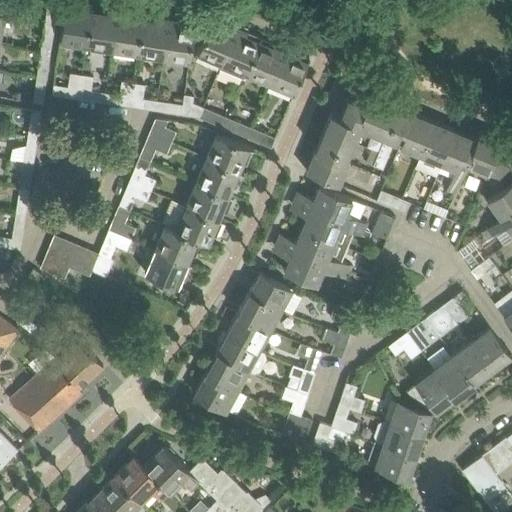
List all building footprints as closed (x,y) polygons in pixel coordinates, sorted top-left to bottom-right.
[(48,0),(45,23),(55,24),(58,0),(48,0)] [(60,40),(86,44),(91,9),(78,7),(78,3),(66,1),(60,40)] [(106,11),(91,9),(86,44),(112,47),(118,9),(107,7),(106,11)] [(113,52),(135,55),(136,51),(137,51),(143,17),(129,14),(130,10),(118,9),(112,47),(113,48),(113,52)] [(143,17),(137,51),(163,55),(169,17),(158,15),(158,19),(143,17)] [(213,15),(198,51),(222,61),(237,25),(227,21),(225,24),(212,19),(214,15),(213,15)] [(180,22),(181,18),(169,17),(163,55),(190,59),(196,21),(195,20),(194,24),(180,22)] [(45,23),(41,49),(51,50),(55,24),(45,23)] [(219,67),(244,77),(246,71),(259,39),(246,33),(248,30),(237,25),(222,61),(219,67)] [(273,44),(259,39),(246,71),(269,81),(285,45),(274,41),(273,44)] [(296,50),(285,45),(269,81),(294,92),(309,55),(308,55),(307,59),(294,53),(296,50)] [(41,49),(37,75),(47,76),(51,50),(41,49)] [(52,93),(78,97),(82,73),(70,71),(68,85),(54,83),(52,93)] [(82,73),(78,97),(104,101),(105,91),(91,89),(93,75),(82,73)] [(43,102),(47,76),(37,75),(33,101),(43,102)] [(105,91),(104,101),(129,105),(133,82),(122,80),(119,93),(105,91)] [(145,84),(133,82),(129,105),(155,109),(157,100),(143,97),(145,84)] [(365,102),(352,96),(348,95),(341,113),(332,110),(306,169),(339,183),(348,161),(344,159),(360,122),(396,137),(398,139),(410,110),(369,93),(365,102)] [(182,113),(199,115),(203,106),(193,102),(194,95),(184,94),(182,104),(183,104),(182,113)] [(182,104),(157,100),(155,109),(182,113),(183,104),(182,104)] [(199,115),(223,125),(227,116),(203,106),(199,115)] [(32,108),(28,135),(38,136),(42,110),(32,108)] [(421,152),(434,120),(410,110),(398,139),(401,140),(400,144),(421,152)] [(227,116),(223,125),(247,135),(251,126),(227,116)] [(156,117),(149,132),(171,141),(176,130),(165,125),(168,118),(156,117)] [(434,120),(421,152),(443,161),(456,129),(434,120)] [(276,136),(251,126),(247,135),(271,146),(276,136)] [(447,188),(456,192),(467,163),(467,162),(477,138),(476,138),(456,129),(443,161),(439,171),(452,176),(447,188)] [(467,163),(488,171),(486,176),(491,182),(508,167),(497,151),(502,140),(479,130),(476,138),(477,138),(467,162),(467,163)] [(239,170),(239,169),(242,161),(247,163),(254,147),(217,131),(207,156),(239,170)] [(171,141),(149,132),(139,156),(151,161),(157,147),(167,151),(171,141)] [(38,136),(28,135),(24,160),(34,162),(38,136)] [(371,148),(366,161),(383,168),(394,143),(385,139),(380,152),(371,148)] [(151,161),(139,156),(129,180),(151,190),(157,177),(146,173),(151,161)] [(239,170),(207,156),(197,180),(229,193),(232,185),(236,187),(244,171),(239,169),(239,170)] [(30,187),(34,162),(24,160),(20,186),(30,187)] [(511,171),(508,167),(491,182),(497,190),(488,197),(502,216),(511,208),(511,171)] [(376,172),(372,184),(381,188),(385,176),(376,172)] [(129,180),(119,204),(131,209),(137,195),(147,200),(151,190),(129,180)] [(187,204),(219,218),(219,217),(222,209),(226,211),(234,195),(229,193),(197,180),(187,204)] [(363,235),(368,222),(346,213),(352,198),(320,184),(314,197),(305,193),(302,202),(349,222),(346,228),(363,235)] [(16,211),(26,213),(30,187),(20,186),(16,211)] [(381,188),(377,199),(405,211),(410,200),(381,188)] [(335,240),(341,226),(346,228),(349,222),(302,202),(298,210),(307,214),(302,227),(335,240)] [(119,204),(109,228),(131,237),(136,225),(126,221),(131,209),(119,204)] [(187,204),(177,228),(176,228),(202,239),(209,242),(212,233),(216,235),(224,219),(219,217),(219,218),(187,204)] [(507,223),(511,229),(511,208),(502,216),(483,230),(488,237),(507,223)] [(381,209),(372,231),(386,237),(395,215),(381,209)] [(26,213),(16,211),(12,237),(22,238),(26,213)] [(166,223),(155,248),(188,261),(188,260),(191,252),(195,254),(202,239),(176,228),(177,228),(166,223)] [(350,264),(329,255),(335,240),(302,227),(297,239),(288,235),(284,244),(332,264),(329,270),(345,277),(350,264)] [(116,243),(127,248),(131,237),(109,228),(99,251),(99,252),(110,257),(116,243)] [(65,237),(55,233),(45,255),(55,260),(65,237)] [(0,244),(20,248),(22,238),(12,237),(0,234),(0,244)] [(76,242),(65,237),(55,260),(67,264),(76,242)] [(67,264),(70,265),(78,269),(87,247),(76,242),(67,264)] [(329,270),(332,264),(284,244),(280,252),(290,256),(284,269),(317,283),(323,268),(329,270)] [(99,251),(87,247),(78,269),(90,274),(91,270),(99,252),(99,251)] [(188,260),(188,261),(155,248),(145,271),(178,285),(182,277),(185,278),(192,262),(188,260)] [(106,276),(107,275),(114,258),(110,257),(99,252),(91,270),(106,276)] [(55,260),(45,255),(40,266),(65,276),(70,265),(67,264),(55,260)] [(489,255),(480,262),(486,270),(495,263),(489,255)] [(471,269),(477,277),(486,270),(480,262),(471,269)] [(42,273),(34,267),(28,275),(36,281),(42,273)] [(260,270),(249,291),(281,308),(292,287),(260,270)] [(462,288),(444,302),(458,322),(468,315),(461,304),(470,298),(462,288)] [(238,311),(270,328),(281,308),(249,291),(238,311)] [(440,335),(458,322),(444,302),(426,316),(433,325),(440,335)] [(342,320),(338,330),(350,333),(358,312),(335,304),(331,316),(342,320)] [(259,348),(270,328),(238,311),(227,331),(259,348)] [(0,355),(20,326),(0,312),(0,355)] [(426,316),(408,329),(422,348),(431,342),(424,332),(433,325),(426,316)] [(490,325),(471,338),(492,368),(511,354),(490,325)] [(327,327),(323,337),(334,341),(331,352),(342,356),(350,333),(338,330),(327,327)] [(422,348),(408,329),(388,344),(396,353),(405,347),(412,356),(422,348)] [(267,356),(265,351),(259,348),(227,331),(216,351),(248,368),(249,368),(254,371),(260,370),(267,356)] [(471,338),(453,352),(474,382),(492,368),(471,338)] [(82,390),(79,386),(104,364),(82,339),(60,359),(57,355),(9,397),(40,429),(82,390)] [(319,360),(323,349),(320,348),(300,341),(296,353),(308,357),(305,366),(316,371),(319,360)] [(216,351),(205,371),(237,388),(248,368),(216,351)] [(453,352),(434,366),(456,395),(474,382),(453,352)] [(297,388),(309,392),(316,371),(305,366),(293,362),(289,374),(301,378),(297,388)] [(430,400),(437,410),(456,395),(434,366),(415,381),(416,382),(407,389),(416,400),(425,403),(430,400)] [(226,409),(237,388),(205,371),(194,392),(226,409)] [(346,380),(339,402),(350,407),(361,411),(365,398),(354,394),(358,384),(346,380)] [(293,399),(290,410),(301,414),(309,392),(297,388),(286,384),(282,395),(293,399)] [(390,420),(385,418),(383,419),(423,434),(432,410),(398,398),(390,420)] [(350,407),(339,402),(331,424),(354,432),(358,421),(347,417),(350,407)] [(312,418),(301,414),(290,410),(282,432),(305,440),(312,418)] [(374,434),(378,440),(383,442),(382,443),(416,456),(423,434),(383,419),(379,422),(374,434)] [(331,424),(320,420),(312,443),(335,450),(338,441),(327,437),(331,424)] [(511,429),(494,443),(509,463),(511,460),(511,429)] [(18,448),(0,430),(0,464),(1,465),(18,448)] [(189,468),(164,443),(145,463),(171,490),(182,479),(192,489),(200,480),(201,480),(189,468)] [(409,476),(416,456),(382,443),(375,464),(409,476)] [(511,493),(496,472),(509,463),(494,443),(462,467),(495,511),(511,500),(511,493)] [(134,453),(114,473),(142,499),(152,488),(163,498),(171,490),(145,463),(134,453)] [(219,499),(226,506),(231,511),(257,511),(263,507),(223,467),(218,473),(201,456),(189,468),(201,480),(200,480),(219,499)] [(114,473),(95,493),(114,511),(132,511),(131,510),(142,499),(114,473)] [(114,511),(95,493),(75,511),(114,511)] [(220,511),(226,506),(219,499),(206,511),(220,511)]
